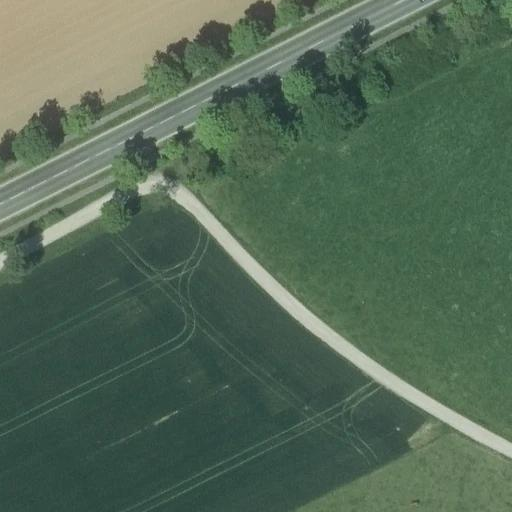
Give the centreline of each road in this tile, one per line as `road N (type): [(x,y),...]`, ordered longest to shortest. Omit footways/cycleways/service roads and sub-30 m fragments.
road 1 (unclassified): [(0,264),(162,182),(270,292),(353,359),(511,454)]
road 2 (secondary): [(410,0),(0,207)]
